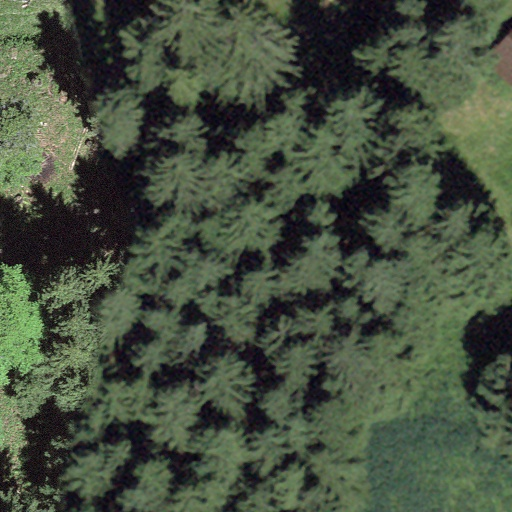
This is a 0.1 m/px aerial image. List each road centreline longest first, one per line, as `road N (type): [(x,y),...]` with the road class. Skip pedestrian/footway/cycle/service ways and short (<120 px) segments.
road 1 (track): [(511,256),(388,122),(306,108),(179,153),(0,256)]
road 2 (track): [(357,117),(293,55),(231,24),(158,14),(0,21)]
